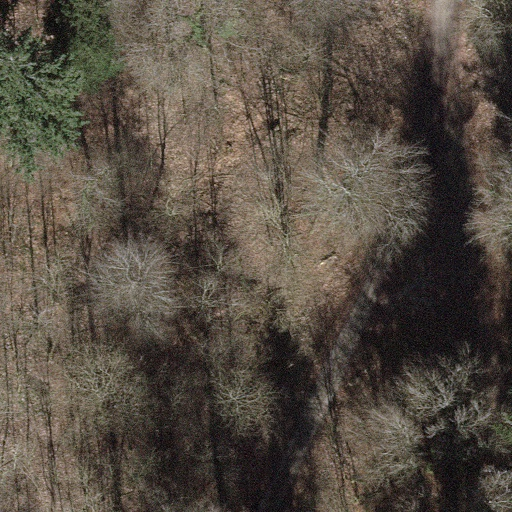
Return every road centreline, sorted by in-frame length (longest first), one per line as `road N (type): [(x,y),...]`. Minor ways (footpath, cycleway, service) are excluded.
road 1 (track): [(260,511),(432,172)]
road 2 (track): [(432,172),(511,494)]
road 3 (track): [(432,172),(446,0)]
